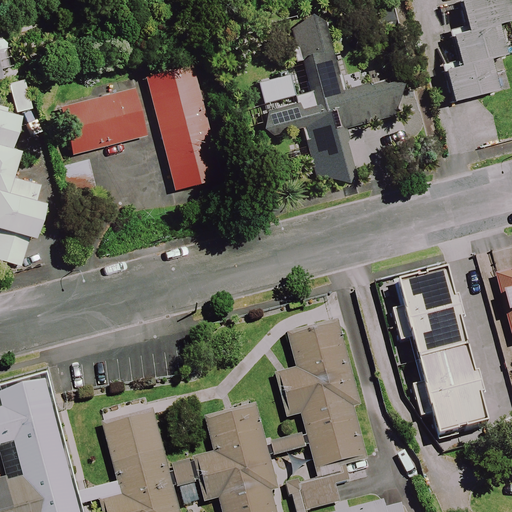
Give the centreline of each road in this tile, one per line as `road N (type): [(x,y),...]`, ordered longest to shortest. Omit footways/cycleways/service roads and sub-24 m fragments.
road 1 (residential): [(511,198),(0,329)]
road 2 (unknown): [(335,243),(387,472)]
road 3 (unknown): [(75,310),(27,123)]
